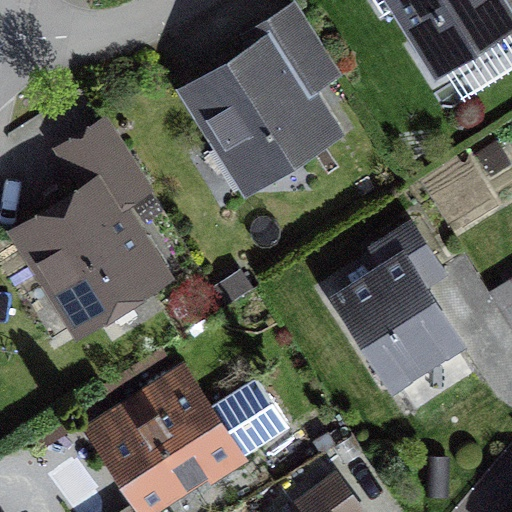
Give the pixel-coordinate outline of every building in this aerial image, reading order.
[(511,0),(374,0),(383,14),(400,3),(441,67),(511,22),(511,0)] [(255,49),(194,88),(252,179),(327,131),(310,104),(313,88),(336,74),(292,4),(245,33),(255,49)] [(86,190),(22,230),(81,323),(158,274),(141,247),(143,230),(129,229),(116,209),(148,189),(103,117),(58,145),(86,190)] [(336,296),(392,385),(462,341),(415,268),(435,255),(414,221),(371,248),(383,266),(336,296)] [(511,280),(492,293),(511,325),(511,280)] [(129,430),(103,447),(145,511),(207,471),(210,475),(288,424),(256,376),(209,406),(184,366),(116,411),(129,430)] [(299,511),(353,511),(360,508),(335,475),(294,506),(299,511)]
